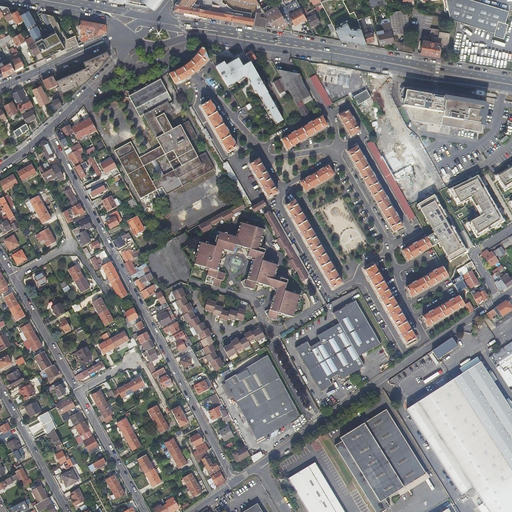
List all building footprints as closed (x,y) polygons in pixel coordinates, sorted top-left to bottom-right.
[(182,0),(179,5),(175,4),(175,5),(174,11),(192,14),(198,16),(199,16),(206,17),(254,26),(255,20),(251,19),(253,14),(234,10),(229,7),(228,4),(227,5),(223,3),(220,2),(220,0),(182,0)] [(376,7),(374,0),(368,0),(370,9),(376,7)] [(454,21),(458,22),(494,34),(494,36),(504,40),(508,25),(505,23),(509,12),(471,0),(445,0),(450,20),(454,21)] [(286,21),(290,28),(295,26),(289,15),(301,9),(300,6),(296,1),(292,3),(285,7),(280,10),(286,21)] [(268,19),(274,29),(292,32),(290,28),(286,21),(280,10),(277,5),(276,4),(275,2),(263,9),(268,19)] [(0,10),(3,15),(6,22),(10,19),(12,19),(15,24),(16,23),(11,14),(7,7),(0,5),(0,10)] [(255,20),(254,26),(256,26),(274,29),(268,19),(262,18),(263,14),(261,14),(261,12),(259,12),(260,8),(257,8),(255,20)] [(289,15),(295,26),(306,20),(305,17),(304,15),(301,9),(289,15)] [(408,10),(389,14),(391,23),(391,24),(393,36),(397,35),(411,33),(408,10)] [(16,23),(22,20),(17,11),(11,14),(16,23)] [(54,16),(46,14),(50,21),(58,35),(63,32),(54,16)] [(306,20),(312,30),(316,27),(315,26),(320,23),(315,15),(306,20)] [(31,18),(21,16),(28,30),(34,41),(40,52),(41,53),(47,49),(31,18)] [(55,46),(62,43),(58,35),(50,21),(41,20),(55,46)] [(80,37),(82,42),(87,40),(107,31),(106,25),(81,21),(81,22),(80,22),(79,26),(75,26),(76,34),(80,34),(81,28),(85,29),(86,34),(80,37)] [(339,36),(341,41),(367,46),(366,43),(361,30),(361,28),(357,30),(351,29),(348,23),(335,30),(339,36)] [(386,45),(395,43),(394,39),(393,36),(391,24),(384,25),(382,25),(386,45)] [(439,30),(430,29),(429,37),(431,37),(430,43),(423,42),(421,54),(439,57),(440,48),(447,49),(449,34),(439,33),(439,30)] [(361,30),(366,43),(375,41),(372,33),(368,34),(368,33),(364,34),(363,30),(361,30)] [(62,43),(66,49),(66,50),(79,44),(77,39),(76,35),(68,39),(63,32),(58,35),(62,43)] [(22,33),(21,33),(12,38),(16,45),(26,40),(22,33)] [(395,43),(396,51),(413,54),(412,43),(403,42),(403,44),(398,43),(398,40),(394,39),(395,43)] [(28,44),(34,56),(40,52),(34,41),(28,44)] [(210,53),(206,47),(202,47),(194,58),(184,67),(168,74),(173,83),(185,79),(192,75),(194,74),(200,67),(210,54),(210,53)] [(71,89),(86,83),(87,82),(89,79),(110,57),(107,52),(94,58),(84,62),(86,67),(56,82),(58,84),(59,87),(62,91),(63,93),(71,89)] [(253,52),(247,55),(251,61),(252,63),(257,60),(253,52)] [(0,63),(0,72),(3,77),(15,71),(15,70),(10,62),(8,58),(7,56),(6,53),(3,55),(6,60),(5,60),(7,64),(4,66),(2,62),(0,63)] [(240,59),(210,53),(210,54),(230,87),(246,77),(246,76),(249,74),(258,90),(270,109),(268,110),(273,117),(274,116),(279,125),(286,121),(252,63),(247,65),(244,67),(244,66),(240,59)] [(17,54),(8,58),(10,62),(19,58),(17,54)] [(510,63),(511,62),(511,54),(505,54),(505,60),(492,59),(492,66),(509,67),(510,63)] [(10,62),(15,70),(23,65),(19,58),(10,62)] [(290,90),(298,103),(303,100),(306,104),(314,99),(301,75),(280,72),(285,80),(290,90)] [(329,107),(335,103),(318,73),(312,77),(329,107)] [(336,83),(336,76),(325,74),(324,81),(336,83)] [(56,82),(53,76),(43,81),(48,90),(58,84),(56,82)] [(171,127),(163,112),(171,107),(167,100),(170,97),(160,77),(128,94),(139,114),(144,112),(160,143),(139,154),(131,139),(114,148),(139,197),(162,185),(165,192),(212,168),(203,151),(195,156),(187,140),(195,135),(187,119),(171,127)] [(351,79),(340,77),(339,83),(351,85),(351,79)] [(286,92),(290,90),(285,80),(276,85),(283,97),(287,95),(286,92)] [(38,100),(49,95),(44,86),(33,91),(38,100)] [(400,87),(401,90),(401,91),(400,94),(400,97),(401,100),(402,101),(403,103),(404,103),(403,106),(405,106),(412,121),(481,133),(486,106),(483,102),(453,96),(437,93),(422,91),(407,88),(405,89),(404,86),(400,87)] [(25,98),(20,89),(10,94),(15,103),(25,98)] [(372,99),(368,90),(355,97),(359,105),(372,99)] [(64,102),(67,101),(63,93),(62,91),(60,92),(59,93),(64,102)] [(53,102),(57,110),(63,106),(59,99),(53,102)] [(18,112),(12,102),(5,106),(10,116),(18,112)] [(25,111),(33,107),(31,102),(22,106),(23,107),(19,109),(21,113),(25,111)] [(238,149),(210,102),(200,108),(227,155),(238,149)] [(361,133),(349,110),(340,115),(352,138),(361,133)] [(21,113),(26,124),(35,119),(32,112),(27,114),(25,111),(21,113)] [(288,150),(329,127),(323,117),(283,140),(288,150)] [(90,119),(81,123),(87,135),(88,135),(96,131),(90,119)] [(74,132),(78,139),(87,135),(81,123),(72,128),(74,132)] [(13,131),(17,137),(28,129),(24,124),(13,131)] [(72,128),(71,125),(61,130),(63,133),(65,137),(72,134),(74,132),(72,128)] [(65,137),(63,133),(58,135),(64,147),(69,144),(65,137)] [(55,157),(46,141),(44,141),(39,145),(41,148),(48,161),(55,157)] [(414,218),(393,182),(390,177),(380,157),(372,141),(367,144),(410,221),(414,218)] [(390,177),(393,182),(405,176),(412,189),(429,179),(408,142),(380,157),(390,177)] [(71,148),(73,153),(82,148),(80,143),(71,148)] [(85,150),(88,155),(97,151),(94,146),(85,150)] [(393,232),(402,227),(359,147),(349,153),(393,232)] [(73,153),(67,155),(70,160),(72,159),(76,167),(81,164),(88,160),(82,148),(73,153)] [(57,165),(60,163),(58,159),(50,164),(51,166),(56,176),(58,180),(64,177),(57,165)] [(88,160),(81,164),(76,167),(82,179),(87,176),(84,170),(92,166),(88,160)] [(277,192),(259,160),(249,166),(267,197),(277,192)] [(223,163),(236,187),(241,185),(228,161),(223,163)] [(118,171),(113,162),(99,170),(102,176),(111,171),(113,174),(118,171)] [(334,172),(329,162),(300,179),(306,188),(334,172)] [(37,173),(31,164),(18,172),(23,181),(37,173)] [(43,165),(38,168),(46,182),(56,176),(51,166),(45,169),(43,165)] [(506,192),(511,187),(511,167),(497,177),(506,192)] [(18,184),(13,175),(0,182),(0,183),(4,192),(18,184)] [(478,239),(505,221),(502,216),(498,210),(485,188),(482,182),(479,176),(450,191),(459,205),(471,198),(482,217),(469,224),(478,239)] [(101,184),(90,190),(93,197),(103,192),(102,191),(104,190),(101,184)] [(65,192),(73,207),(78,204),(69,189),(65,192)] [(4,197),(9,207),(10,208),(14,205),(8,195),(4,197)] [(36,212),(45,207),(39,196),(30,201),(36,212)] [(0,206),(4,204),(6,208),(9,207),(4,197),(0,199),(0,206)] [(109,212),(117,207),(112,197),(103,202),(109,212)] [(426,238),(431,247),(438,243),(450,262),(466,253),(452,230),(450,231),(449,228),(444,220),(446,219),(433,197),(417,206),(425,221),(426,220),(434,234),(426,238)] [(136,206),(132,199),(127,202),(131,209),(136,206)] [(261,199),(249,205),(252,211),(255,210),(256,206),(260,208),(265,205),(261,199)] [(333,287),(344,282),(294,199),(285,204),(333,287)] [(243,206),(241,203),(197,225),(200,230),(203,231),(207,228),(208,226),(213,223),(214,219),(218,220),(222,218),(225,219),(230,216),(231,213),(236,210),(236,208),(240,209),(243,206)] [(83,209),(80,204),(78,204),(73,207),(69,210),(63,213),(68,223),(72,221),(68,213),(71,212),(70,210),(72,209),(76,216),(80,214),(81,216),(85,214),(83,209)] [(6,208),(3,210),(5,213),(6,212),(10,220),(15,217),(10,208),(9,207),(6,208)] [(52,219),(45,207),(36,212),(43,224),(52,219)] [(123,220),(118,211),(112,214),(113,218),(108,221),(112,228),(120,224),(119,222),(123,220)] [(302,266),(270,213),(269,211),(263,215),(265,219),(268,219),(267,223),(272,231),(276,231),(275,235),(278,239),(276,242),(279,247),(282,247),(285,252),(288,253),(288,256),(290,260),(289,263),(292,267),(294,268),(298,273),(301,274),(300,278),(302,281),(308,277),(302,266)] [(325,304),(327,303),(299,255),(301,253),(294,242),(292,243),(273,211),(270,213),(302,266),(308,277),(325,304)] [(87,219),(85,215),(77,219),(79,223),(87,219)] [(144,230),(136,216),(127,221),(131,228),(132,227),(136,234),(144,230)] [(7,221),(9,226),(11,225),(17,222),(15,217),(10,220),(7,221)] [(73,231),(75,236),(86,231),(92,227),(88,219),(87,219),(79,223),(81,226),(73,231)] [(7,221),(6,221),(0,224),(0,228),(3,234),(11,230),(9,226),(7,221)] [(15,232),(21,228),(18,223),(17,222),(11,225),(15,232)] [(268,286),(269,288),(272,280),(274,280),(275,277),(272,276),(276,264),(273,264),(273,261),(270,260),(269,262),(262,260),(261,259),(263,259),(265,249),(260,248),(258,249),(257,248),(259,239),(261,240),(262,237),(260,237),(262,229),(248,225),(248,224),(245,223),(244,225),(240,223),(237,235),(235,235),(234,237),(237,238),(235,246),(242,248),(243,246),(247,247),(246,251),(248,252),(247,255),(252,256),(251,259),(252,259),(254,259),(253,265),(251,264),(250,267),(253,268),(249,279),(248,281),(246,280),(245,282),(243,281),(241,283),(244,288),(253,290),(255,285),(258,286),(259,281),(263,282),(262,284),(268,286)] [(56,242),(49,228),(40,233),(48,247),(56,242)] [(75,236),(81,247),(91,242),(86,231),(75,236)] [(129,246),(134,243),(128,233),(116,240),(120,248),(126,245),(124,239),(128,237),(131,242),(127,244),(129,246)] [(220,250),(222,249),(224,243),(227,244),(229,236),(218,233),(217,237),(215,236),(214,238),(216,239),(215,244),(216,247),(214,248),(213,246),(207,245),(207,243),(204,242),(204,243),(202,243),(200,244),(197,255),(194,254),(193,257),(196,258),(194,265),(205,268),(205,270),(207,271),(203,283),(219,287),(221,281),(223,281),(225,273),(216,271),(218,264),(216,263),(217,260),(220,261),(221,258),(220,257),(221,251),(220,250)] [(18,245),(13,236),(4,241),(9,250),(18,245)] [(234,249),(235,246),(237,238),(234,237),(229,236),(227,244),(224,243),(222,249),(223,250),(234,253),(235,249),(234,249)] [(408,259),(431,247),(426,238),(404,250),(408,259)] [(505,245),(506,248),(511,243),(509,238),(503,242),(505,245)] [(100,247),(97,241),(92,244),(95,250),(100,247)] [(502,247),(505,245),(503,242),(491,249),(493,252),(496,251),(500,256),(505,252),(502,247)] [(26,259),(21,250),(12,255),(17,264),(26,259)] [(130,261),(141,255),(139,252),(134,255),(132,250),(127,253),(125,251),(121,253),(127,263),(130,261)] [(492,268),(500,263),(493,252),(489,255),(486,252),(482,254),(484,259),(485,258),(492,268)] [(96,270),(101,268),(99,265),(102,263),(99,259),(97,260),(95,257),(91,259),(96,270)] [(146,264),(142,257),(134,262),(137,269),(146,264)] [(124,264),(129,273),(135,270),(130,261),(127,263),(124,264)] [(106,281),(108,284),(111,282),(119,278),(111,262),(102,266),(103,267),(109,279),(106,281)] [(467,274),(475,270),(471,263),(464,267),(467,274)] [(135,270),(129,273),(132,278),(143,273),(144,276),(147,274),(150,272),(146,264),(137,269),(135,270)] [(74,281),(83,276),(77,265),(68,269),(74,281)] [(415,337),(375,266),(365,270),(406,342),(415,337)] [(448,277),(442,267),(407,287),(412,297),(448,277)] [(477,271),(476,270),(476,269),(475,270),(467,274),(463,276),(465,280),(466,279),(471,288),(479,283),(473,273),(477,271)] [(499,284),(503,290),(511,283),(511,282),(504,270),(496,275),(500,283),(499,284)] [(34,277),(39,286),(47,282),(42,273),(34,277)] [(147,274),(144,276),(136,280),(138,284),(143,281),(149,279),(147,274)] [(90,288),(83,276),(74,281),(76,284),(81,293),(90,288)] [(461,277),(451,283),(458,294),(467,289),(462,281),(463,280),(461,277)] [(128,295),(119,278),(111,282),(120,299),(128,295)] [(272,311),(269,310),(265,313),(268,319),(276,321),(277,315),(281,316),(282,314),(293,317),(295,310),(297,311),(298,308),(295,307),(299,296),(294,294),(295,292),(291,291),(290,293),(285,292),(283,293),(282,291),(284,290),(287,280),(280,278),(277,281),(274,285),(273,290),(275,290),(277,291),(275,297),(273,296),(272,299),(276,300),(275,304),(273,304),(272,311)] [(156,283),(142,290),(146,298),(150,297),(149,294),(159,288),(156,283)] [(173,293),(177,300),(183,296),(185,295),(183,292),(181,288),(173,293)] [(473,291),(470,293),(477,305),(483,301),(482,300),(479,294),(478,293),(476,295),(473,291)] [(479,294),(482,300),(488,297),(484,291),(479,294)] [(9,310),(18,305),(12,293),(3,298),(9,310)] [(164,303),(165,306),(168,305),(161,293),(157,294),(162,304),(164,303)] [(175,300),(179,307),(180,307),(187,303),(183,296),(177,300),(175,300)] [(464,305),(459,296),(423,316),(428,326),(464,305)] [(92,303),(99,314),(107,309),(101,298),(92,303)] [(207,300),(204,308),(204,310),(212,312),(214,305),(215,303),(207,300)] [(50,305),(57,317),(64,312),(58,301),(50,305)] [(381,345),(356,301),(333,313),(340,323),(318,336),(321,342),(312,347),(308,341),(297,348),(321,392),(333,385),(330,381),(340,375),(343,380),(364,367),(358,357),(381,345)] [(505,301),(498,306),(504,315),(511,309),(511,305),(510,302),(505,301)] [(180,307),(184,313),(191,310),(193,309),(189,302),(187,303),(180,307)] [(73,308),(75,312),(79,310),(78,307),(80,306),(78,303),(71,306),(73,308)] [(468,303),(464,305),(469,314),(473,311),(468,303)] [(25,316),(18,305),(9,310),(16,321),(25,316)] [(221,310),(221,308),(214,305),(212,312),(212,314),(219,316),(221,310)] [(69,315),(75,312),(73,308),(57,317),(60,322),(64,319),(65,319),(66,320),(71,317),(69,315)] [(167,309),(166,310),(165,311),(166,312),(157,317),(159,322),(173,315),(171,311),(169,308),(167,309)] [(245,311),(237,308),(236,312),(234,319),(241,321),(242,319),(245,311)] [(107,309),(99,314),(105,326),(114,321),(107,309)] [(141,322),(144,320),(141,315),(137,317),(133,309),(125,313),(127,317),(124,319),(126,323),(129,328),(134,325),(141,322)] [(187,321),(188,320),(194,317),(191,310),(184,313),(182,314),(187,321)] [(226,319),(228,312),(221,310),(219,316),(218,319),(226,321),(226,319)] [(234,319),(236,312),(229,310),(228,312),(226,319),(233,321),(234,319)] [(487,313),(491,319),(497,316),(493,310),(487,313)] [(173,315),(159,322),(162,327),(171,322),(170,320),(175,318),(173,315)] [(191,327),(193,326),(200,322),(197,316),(194,317),(188,320),(191,327)] [(64,319),(60,322),(59,322),(65,333),(70,330),(64,319)] [(28,324),(26,321),(19,326),(27,340),(36,335),(29,324),(28,324)] [(145,328),(141,322),(134,325),(137,332),(145,328)] [(177,322),(164,330),(166,334),(170,332),(172,336),(181,331),(179,328),(180,327),(179,325),(177,322)] [(193,326),(197,333),(198,333),(205,329),(202,322),(200,322),(193,326)] [(198,333),(201,340),(209,336),(211,335),(207,328),(205,329),(198,333)] [(292,328),(279,336),(281,339),(294,331),(292,328)] [(137,337),(146,332),(145,329),(132,336),(134,339),(137,337)] [(254,340),(256,343),(263,338),(259,330),(258,329),(251,333),(254,340)] [(254,340),(251,333),(249,331),(243,336),(244,337),(248,344),(254,340)] [(124,332),(110,339),(115,348),(129,340),(124,332)] [(138,346),(142,344),(151,339),(147,332),(146,332),(137,337),(140,343),(137,344),(138,346)] [(170,340),(172,343),(181,338),(185,336),(183,333),(170,340)] [(0,347),(0,351),(11,346),(4,334),(0,336),(0,345),(1,347),(0,347)] [(42,346),(36,335),(27,340),(33,351),(42,346)] [(177,341),(184,354),(192,350),(190,346),(186,339),(185,336),(181,338),(182,339),(177,341)] [(200,340),(204,347),(211,343),(213,342),(209,336),(201,340),(200,340)] [(242,350),(249,346),(248,344),(244,337),(238,341),(241,347),(242,350)] [(453,337),(435,350),(440,358),(458,345),(453,337)] [(115,348),(110,339),(98,345),(103,354),(115,348)] [(146,351),(147,351),(155,347),(151,339),(142,344),(146,351)] [(234,351),(241,347),(238,341),(237,339),(230,343),(231,345),(234,351)] [(501,374),(511,366),(511,340),(489,355),(501,374)] [(202,348),(206,355),(213,351),(215,350),(211,343),(204,347),(202,348)] [(228,358),(236,354),(234,351),(231,345),(222,349),(228,358)] [(91,355),(86,347),(77,351),(80,358),(81,363),(91,363),(91,355)] [(146,351),(143,353),(145,357),(147,356),(151,363),(156,360),(155,358),(157,357),(154,349),(148,352),(147,351),(146,351)] [(51,365),(44,351),(35,356),(39,363),(38,364),(42,371),(51,365)] [(205,356),(209,362),(210,362),(217,358),(213,351),(206,355),(205,356)] [(11,363),(7,355),(0,359),(0,366),(1,369),(11,363)] [(300,416),(266,355),(223,380),(256,440),(300,416)] [(16,361),(18,366),(23,363),(25,362),(22,357),(16,361)] [(192,364),(187,357),(180,360),(184,368),(192,364)] [(217,358),(210,362),(215,370),(224,365),(219,357),(217,358)] [(424,358),(398,376),(403,385),(430,366),(424,358)] [(470,485),(487,511),(511,511),(511,409),(481,360),(449,381),(408,408),(429,442),(459,492),(469,486),(470,485)] [(105,367),(101,361),(86,370),(88,375),(101,368),(105,367)] [(58,374),(54,364),(51,365),(42,371),(40,372),(43,378),(47,376),(49,379),(58,374)] [(511,389),(511,387),(511,366),(501,374),(511,389)] [(152,373),(154,378),(158,375),(159,377),(167,373),(164,367),(152,373)] [(8,383),(11,387),(23,381),(17,370),(7,375),(10,381),(8,383)] [(79,380),(88,375),(86,370),(75,376),(76,379),(78,378),(79,380)] [(173,385),(168,375),(159,379),(161,382),(159,382),(161,385),(162,385),(164,388),(167,386),(168,388),(173,385)] [(140,377),(129,383),(133,392),(145,386),(140,377)] [(199,396),(210,389),(205,381),(194,386),(199,396)] [(388,381),(383,385),(385,390),(393,403),(400,399),(388,381)] [(117,390),(120,396),(122,398),(126,396),(133,392),(129,383),(117,389),(117,390)] [(19,390),(21,394),(22,393),(25,400),(35,395),(29,384),(19,390)] [(66,393),(61,385),(54,388),(59,397),(66,393)] [(98,407),(106,402),(100,391),(91,395),(98,407)] [(216,394),(210,397),(215,408),(217,407),(222,405),(216,394)] [(57,408),(60,414),(67,410),(74,406),(69,398),(63,402),(64,404),(57,408)] [(41,412),(35,402),(25,407),(31,418),(41,412)] [(113,413),(106,402),(98,407),(104,418),(113,413)] [(148,411),(154,422),(163,417),(156,406),(148,411)] [(172,412),(180,427),(188,423),(186,420),(182,412),(179,407),(172,411),(172,412)] [(215,408),(209,412),(213,420),(222,415),(224,418),(228,416),(223,407),(219,410),(217,407),(215,408)] [(60,414),(63,420),(69,417),(70,416),(67,410),(60,414)] [(327,452),(325,452),(326,454),(332,463),(361,511),(381,511),(389,507),(379,491),(420,466),(388,411),(345,435),(334,442),(336,446),(327,452)] [(75,426),(84,421),(79,412),(70,416),(69,417),(75,426)] [(163,417),(154,422),(161,434),(170,429),(163,417)] [(45,420),(42,421),(40,418),(38,420),(43,429),(49,426),(45,420)] [(125,437),(134,432),(126,418),(117,423),(125,437)] [(92,436),(84,421),(75,426),(80,435),(75,438),(78,444),(83,441),(92,436)] [(10,430),(11,430),(7,423),(0,427),(4,434),(10,430)] [(233,436),(227,426),(219,431),(224,440),(233,436)] [(46,434),(45,434),(47,438),(50,437),(57,448),(62,446),(60,441),(54,429),(52,431),(46,434)] [(142,446),(134,432),(125,437),(133,451),(142,446)] [(191,438),(195,447),(199,444),(204,442),(199,434),(191,438)] [(93,436),(83,442),(84,443),(90,455),(98,450),(96,447),(98,446),(93,436)] [(8,442),(9,444),(10,447),(12,451),(20,446),(16,439),(8,442)] [(173,457),(181,452),(175,440),(166,445),(173,457)] [(199,455),(205,451),(209,449),(205,444),(200,446),(196,449),(199,455)] [(239,463),(250,456),(246,448),(234,454),(239,463)] [(67,455),(66,452),(63,454),(62,451),(55,455),(60,464),(66,461),(67,460),(65,457),(67,455)] [(195,457),(197,461),(207,455),(205,451),(199,455),(195,457)] [(254,463),(263,457),(260,451),(250,456),(254,463)] [(188,464),(181,452),(173,457),(179,469),(188,464)] [(138,459),(145,473),(154,468),(147,455),(138,459)] [(210,461),(208,456),(202,459),(207,468),(206,468),(210,475),(218,471),(216,468),(218,467),(217,465),(216,463),(212,465),(210,461)] [(106,462),(103,457),(102,458),(97,461),(88,466),(91,471),(97,467),(98,469),(102,467),(101,465),(106,462)] [(66,469),(73,465),(69,459),(67,460),(66,461),(68,464),(64,466),(66,469)] [(28,478),(21,464),(13,468),(16,474),(18,477),(21,482),(28,478)] [(297,511),(344,511),(317,467),(316,468),(289,483),(304,507),(297,511)] [(154,468),(145,473),(153,487),(162,482),(154,468)] [(78,481),(71,470),(60,476),(64,483),(66,487),(78,481)] [(220,472),(210,478),(215,486),(224,480),(220,472)] [(188,488),(197,483),(192,473),(183,478),(188,488)] [(16,474),(0,482),(0,483),(0,484),(0,489),(6,486),(6,485),(13,482),(12,480),(18,477),(16,474)] [(111,489),(119,484),(114,475),(105,480),(111,489)] [(202,492),(197,483),(188,488),(194,497),(202,492)] [(125,493),(119,484),(111,489),(116,498),(125,493)] [(38,503),(48,498),(41,485),(32,491),(38,503)] [(74,500),(72,501),(75,506),(85,501),(78,489),(70,494),(73,499),(74,500)] [(25,500),(29,498),(27,495),(17,501),(18,504),(25,500)] [(55,511),(48,498),(38,503),(37,504),(39,509),(46,505),(49,511),(55,511)] [(164,505),(168,511),(172,511),(174,511),(179,509),(173,498),(167,501),(167,504),(164,505)] [(18,504),(13,506),(15,509),(25,504),(26,503),(25,500),(18,504)] [(26,503),(25,504),(29,511),(34,510),(30,502),(26,503)]
